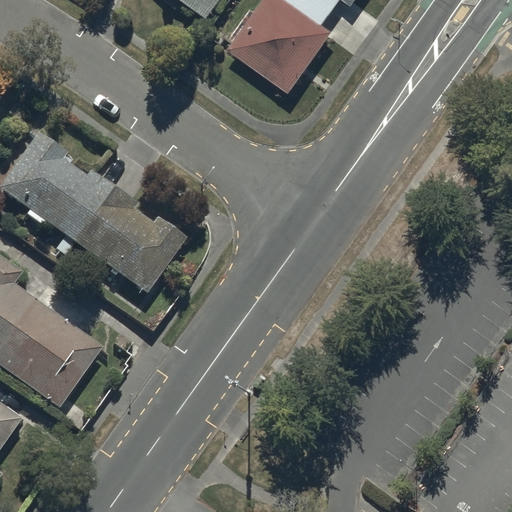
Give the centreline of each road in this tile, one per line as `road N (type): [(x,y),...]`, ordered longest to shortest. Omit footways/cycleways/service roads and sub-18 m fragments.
road 1 (residential): [(0,9),(315,222)]
road 2 (unclassified): [(108,511),(315,222)]
road 3 (unclassified): [(315,222),(472,0)]
